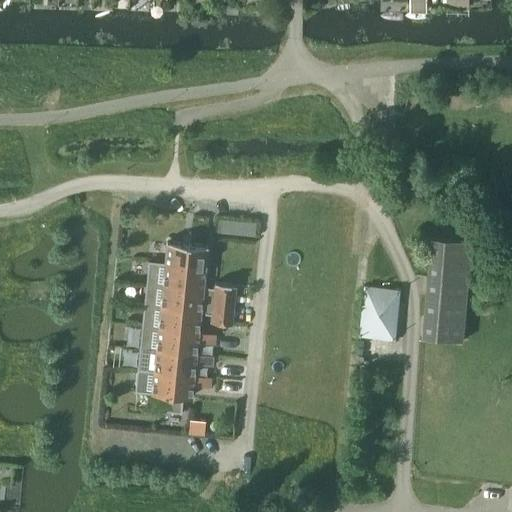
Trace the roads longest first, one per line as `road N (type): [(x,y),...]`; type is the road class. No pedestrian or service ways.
road 1 (residential): [(269,187),(246,458),(97,448)]
road 2 (residential): [(0,210),(95,183),(269,187)]
road 3 (residential): [(353,190),(361,135),(352,104),(336,82),(297,74),(294,0)]
road 4 (track): [(375,211),(381,118),(366,97),(336,82)]
